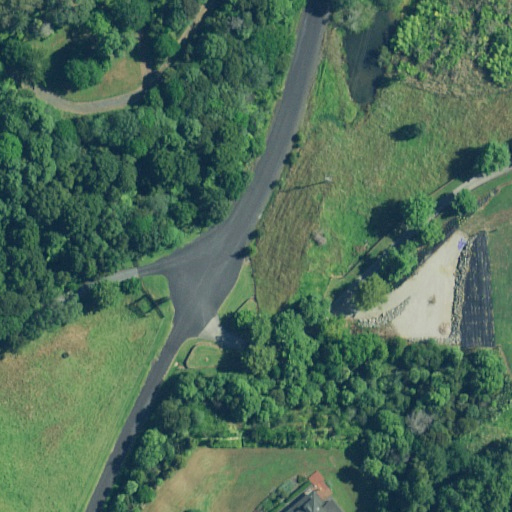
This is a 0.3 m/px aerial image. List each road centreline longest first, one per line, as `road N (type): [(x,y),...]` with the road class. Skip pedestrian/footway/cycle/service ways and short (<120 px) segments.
road 1 (unknown): [(178,333),(251,358),(298,347),(406,239),(463,195),(511,171)]
road 2 (unclassified): [(185,316),(234,246),(293,102),(319,0)]
road 3 (unknown): [(247,214),(204,251),(76,305),(0,350)]
